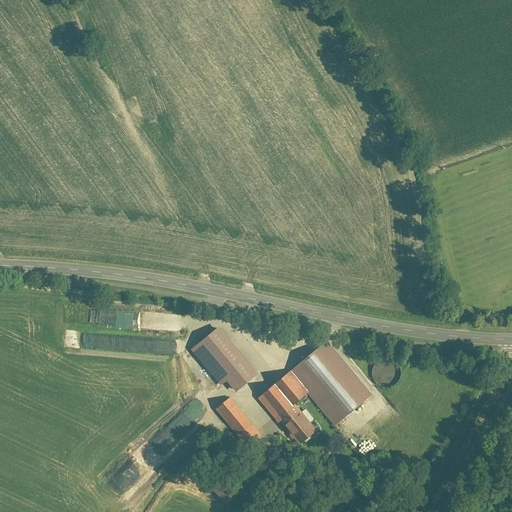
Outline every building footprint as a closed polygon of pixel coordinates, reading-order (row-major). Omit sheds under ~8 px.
[(229,382),(237,391),(259,375),(223,330),(193,353),(220,389),(229,382)] [(329,343),(262,399),(302,447),(318,434),(296,408),(309,396),(336,429),(374,397),(329,343)] [(372,376),(378,387),(389,390),(397,387),(403,381),(403,370),(399,363),(389,359),(380,361),(375,366),(372,376)] [(232,401),(219,412),(247,446),(261,436),(232,401)] [(232,498),(210,473),(196,485),(218,510),(232,498)]
